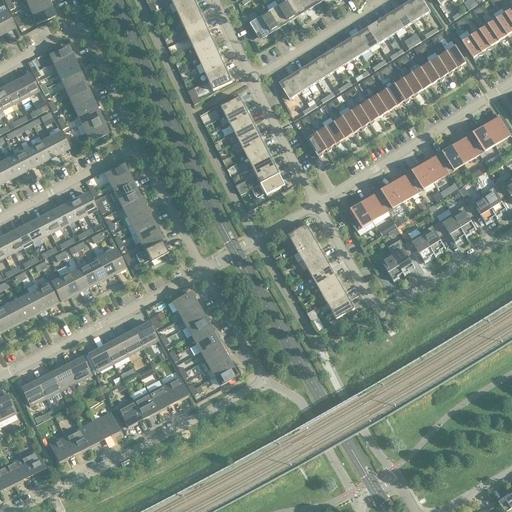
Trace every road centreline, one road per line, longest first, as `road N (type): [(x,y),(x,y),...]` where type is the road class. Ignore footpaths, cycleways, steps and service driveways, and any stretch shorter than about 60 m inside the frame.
road 1 (residential): [(8,511),(256,385),(263,376),(204,271)]
road 2 (residential): [(0,375),(204,271)]
road 3 (residential): [(318,205),(511,85)]
road 4 (residential): [(0,218),(136,147)]
road 5 (residential): [(381,308),(511,232)]
road 6 (residential): [(253,77),(377,0)]
road 7 (residential): [(318,205),(253,77)]
road 8 (residential): [(204,271),(136,147)]
road 9 (residential): [(204,271),(318,205)]
road 10 (residential): [(136,147),(80,28)]
road 11 (residential): [(381,308),(318,205)]
